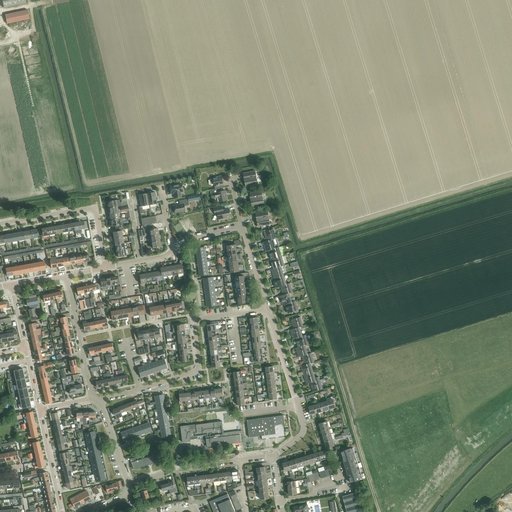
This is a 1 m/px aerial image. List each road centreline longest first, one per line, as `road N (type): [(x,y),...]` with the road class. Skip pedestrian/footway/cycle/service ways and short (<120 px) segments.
road 1 (track): [(379,511),(320,316)]
road 2 (residential): [(274,456),(304,426),(267,310)]
road 3 (residential): [(106,267),(94,207),(0,224)]
road 4 (residential): [(99,400),(200,370),(195,319)]
road 5 (residential): [(130,482),(274,456)]
